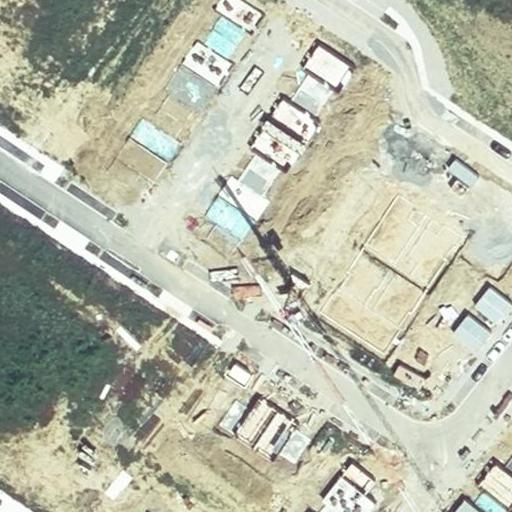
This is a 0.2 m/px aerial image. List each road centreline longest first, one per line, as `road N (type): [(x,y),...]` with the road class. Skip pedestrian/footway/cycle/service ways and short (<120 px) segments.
road 1 (residential): [(0,167),(440,459)]
road 2 (residential): [(328,0),(398,46),(419,109),(432,123),(511,176)]
